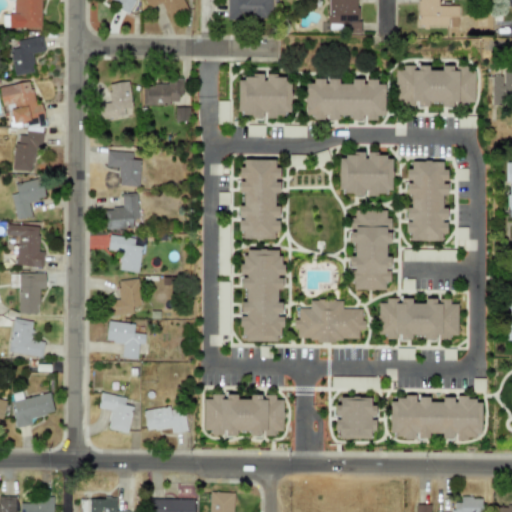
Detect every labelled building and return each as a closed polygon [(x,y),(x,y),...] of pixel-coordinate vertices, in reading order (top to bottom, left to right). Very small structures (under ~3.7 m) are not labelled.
[(41,28),(41,0),(12,0),(13,13),(8,13),(8,28),(41,28)] [(113,0),(118,2),(115,8),(126,13),(132,0),(113,0)] [(144,0),(149,9),(161,3),(168,18),(187,9),(182,0),(144,0)] [(226,0),(226,19),(271,20),(271,0),(226,0)] [(356,0),(327,0),(328,30),(343,30),(343,34),(358,33),(356,0)] [(457,26),(457,6),(438,5),(437,0),(417,0),(417,28),(427,28),(427,25),(457,26)] [(16,39),(17,48),(10,49),(12,75),(33,73),(31,53),(43,52),(42,37),(16,39)] [(473,102),(474,67),(440,67),(440,70),(427,70),(427,65),(402,65),(402,70),(395,70),(394,101),(416,101),(415,106),(427,106),(427,101),(440,102),(439,107),(451,107),(452,102),(473,102)] [(492,76),(491,103),(511,103),(511,71),(502,71),(502,76),(492,76)] [(290,112),(290,76),(263,76),(263,75),(243,75),(243,80),(236,80),(236,115),(262,115),(262,117),(282,117),(283,112),(290,112)] [(383,118),(383,84),(376,84),(376,79),(363,79),(350,79),(350,83),(337,83),(337,79),(325,78),(325,81),(304,80),(303,117),(325,118),(325,119),(337,119),(338,115),(349,115),(349,120),(363,120),(363,118),(383,118)] [(45,129),(41,103),(33,104),(30,81),(0,85),(0,98),(1,105),(13,103),(13,108),(9,109),(12,124),(27,121),(28,131),(45,129)] [(131,108),(128,81),(107,83),(109,103),(97,104),(99,118),(124,116),(123,109),(131,108)] [(180,82),(141,83),(141,105),(180,104),(180,82)] [(216,124),(227,124),(227,101),(216,101),(216,124)] [(176,121),(187,121),(188,108),(176,107),(176,121)] [(263,136),(263,125),(246,125),(246,136),(263,136)] [(281,137),(304,137),(304,125),(281,125),(281,137)] [(41,148),(42,134),(15,131),(12,170),(31,171),(33,148),(41,148)] [(138,186),(139,160),(131,159),(132,152),(106,151),(105,167),(118,167),(117,185),(138,186)] [(391,190),(391,155),(364,155),(364,154),(337,154),(337,189),(344,189),(344,195),(364,195),(364,196),(383,196),(383,190),(391,190)] [(238,239),(276,239),(275,219),(278,219),(278,206),(273,206),(273,193),(278,193),(278,180),(276,180),(276,159),(239,160),(239,179),(237,179),(238,192),(242,192),(242,205),(237,205),(238,239)] [(404,221),(406,221),(406,241),(441,241),(440,233),(445,233),(445,220),(446,220),(445,208),(441,208),(441,195),(445,195),(444,161),(406,161),(406,195),(410,195),(410,207),(404,207),(404,221)] [(27,202),(44,198),(40,178),(13,184),(15,194),(10,195),(16,219),(31,216),(27,202)] [(131,228),(131,219),(137,219),(136,193),(121,194),(121,208),(104,208),(104,229),(131,228)] [(353,290),(384,290),(384,282),(389,282),(389,256),(384,256),(384,243),(388,243),(388,210),(351,210),(351,230),(348,230),(348,244),(353,244),(353,256),(348,256),(348,268),(353,268),(353,290)] [(228,275),(227,223),(216,223),(216,275),(228,275)] [(15,266),(42,267),(43,251),(37,251),(38,226),(5,224),(5,235),(16,235),(15,266)] [(106,249),(120,252),(117,270),(137,273),(141,246),(133,245),(134,239),(108,235),(106,249)] [(241,340),(274,342),(282,326),(282,317),(275,317),(281,306),(281,303),(276,301),(276,289),(280,289),(281,279),(282,275),(283,261),(276,258),(276,250),(245,249),(244,254),(239,266),(238,273),(244,274),(239,285),(239,287),(245,290),(244,301),(240,301),(239,312),(238,316),(238,326),(241,328),(241,340)] [(454,262),(454,250),(401,249),(401,260),(454,262)] [(37,289),(44,289),(44,273),(17,273),(17,313),(37,314),(37,289)] [(132,313),(131,307),(140,306),(137,278),(117,280),(118,300),(109,301),(110,315),(132,313)] [(413,290),(413,279),(401,279),(401,290),(413,290)] [(228,281),(216,281),(216,335),(227,335),(228,281)] [(377,299),(377,338),(411,338),(411,334),(423,334),(423,339),(436,340),(436,337),(456,337),(456,303),(449,303),(449,299),(423,298),(423,303),(411,303),(411,299),(377,299)] [(358,341),(358,330),(362,330),(362,309),(341,308),(341,300),(309,300),(308,308),(298,308),(298,319),(294,319),(294,340),(358,341)] [(33,321),(12,318),(7,352),(41,358),(43,342),(30,340),(33,321)] [(133,324),(107,321),(104,341),(122,343),(121,357),(136,359),(138,343),(142,344),(144,333),(132,332),(133,324)] [(375,377),(331,376),(330,388),(375,389),(375,377)] [(106,429),(126,433),(132,407),(123,405),(125,398),(100,392),(96,408),(110,410),(106,429)] [(52,414),(50,394),(11,399),(15,427),(31,425),(29,416),(52,414)] [(248,395),(248,399),(235,399),(235,395),(202,395),(202,433),(223,433),(223,435),(235,435),(235,430),(248,431),(248,436),(261,436),(274,436),(274,431),(282,431),(282,396),(248,395)] [(388,402),(388,436),(413,437),(418,438),(427,438),(427,433),(439,434),(442,438),(448,439),(454,436),(454,440),(465,440),(479,432),(480,402),(472,402),(469,396),(454,396),(451,397),(440,397),(440,402),(430,402),(427,397),(422,397),(413,401),(413,395),(403,395),(390,402),(388,402)] [(338,439),(372,438),(372,418),(372,396),(335,397),(335,418),(333,418),(333,431),(337,431),(338,439)] [(186,431),(181,404),(142,412),(145,431),(169,427),(171,433),(186,431)] [(232,511),(232,492),(208,491),(207,511),(232,511)] [(0,511),(14,511),(14,496),(0,495),(0,511)] [(18,511),(51,511),(51,497),(18,497),(18,511)] [(480,511),(480,497),(459,497),(459,502),(453,502),(453,511),(480,511)] [(127,511),(127,510),(114,510),(114,499),(88,499),(88,511),(127,511)]
